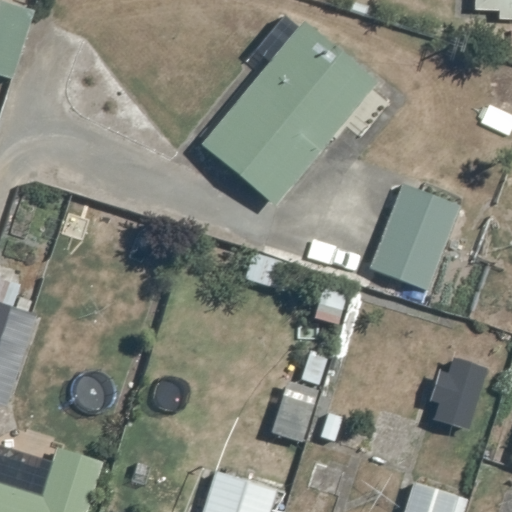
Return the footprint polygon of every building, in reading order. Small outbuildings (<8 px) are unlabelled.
[(31,0),(0,0),(0,75),(11,79),(38,2),(31,0)] [(511,0),(478,0),(478,14),(511,14),(511,0)] [(369,89),(296,31),(203,146),(276,205),(369,89)] [(456,203),(397,185),(372,269),(431,287),(456,203)] [(293,259),(252,249),(244,281),(285,291),(293,259)] [(352,293),(314,288),(310,320),(348,324),(352,293)] [(1,301),(0,300),(0,405),(5,407),(36,313),(1,301)] [(315,396),(283,385),(267,431),(299,441),(315,396)] [(84,511),(102,462),(51,445),(33,498),(0,486),(0,511),(84,511)] [(269,511),(275,490),(214,475),(204,511),(269,511)] [(397,511),(462,511),(466,495),(404,482),(397,511)] [(333,511),(337,492),(293,484),(288,511),(333,511)]
